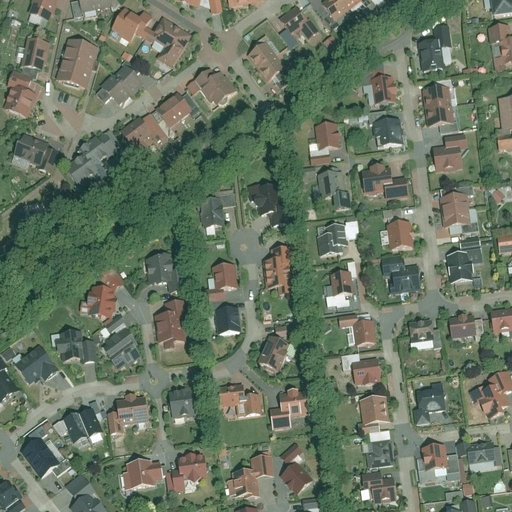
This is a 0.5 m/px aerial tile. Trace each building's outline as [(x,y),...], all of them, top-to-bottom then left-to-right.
[(48,24),(56,2),(50,0),(49,0),(33,0),(28,16),(48,24)] [(78,0),(79,3),(81,15),(113,9),(110,0),(78,0)] [(119,0),(110,0),(113,9),(113,12),(117,12),(121,6),(119,0)] [(201,0),(171,0),(198,10),(199,7),(201,0)] [(201,0),(199,7),(210,11),(208,0),(201,0)] [(208,0),(210,11),(211,17),(222,15),(219,0),(208,0)] [(226,0),(229,10),(256,5),(255,0),(226,0)] [(308,0),(328,28),(335,23),(322,5),(318,0),(308,0)] [(359,0),(329,0),(322,5),(335,23),(362,3),(359,0)] [(359,0),(362,3),(366,9),(374,4),(371,0),(359,0)] [(371,0),(374,4),(378,10),(386,4),(382,0),(371,0)] [(511,0),(489,0),(492,20),(511,17),(511,0)] [(81,15),(79,3),(71,5),(73,19),(82,18),(81,15)] [(288,30),(293,37),(300,32),(308,42),(319,34),(310,21),(307,23),(297,9),(281,21),(288,30)] [(111,33),(129,44),(135,35),(140,38),(146,28),(153,19),(143,13),(139,19),(126,11),(111,33)] [(154,34),(149,42),(153,45),(154,43),(164,49),(156,60),(171,70),(192,38),(164,19),(154,34)] [(146,28),(140,38),(148,44),(149,42),(154,34),(146,28)] [(440,43),(440,51),(452,49),(449,28),(433,30),(435,43),(440,43)] [(506,66),(511,65),(511,37),(511,29),(488,32),(490,47),(500,45),(501,59),(495,60),(496,74),(507,72),(506,66)] [(293,37),(288,30),(280,36),(290,50),(298,45),(293,37)] [(252,47),(256,52),(267,44),(270,42),(267,37),(252,47)] [(323,44),(330,54),(340,47),(333,38),(323,44)] [(21,68),(44,73),(50,46),(27,41),(21,68)] [(56,82),(86,92),(99,50),(68,41),(56,82)] [(419,45),(422,75),(443,73),(440,51),(440,43),(435,43),(419,45)] [(274,79),(286,71),(267,44),(256,52),(247,59),(266,85),(274,79)] [(125,67),(135,78),(142,72),(127,62),(123,66),(125,67)] [(132,98),(144,87),(135,78),(125,67),(113,79),(130,97),(132,98)] [(372,83),(385,81),(384,67),(370,68),(372,83)] [(286,71),(274,79),(278,85),(294,73),(290,68),(286,71)] [(464,78),(478,76),(478,70),(463,72),(464,78)] [(12,87),(25,92),(31,78),(12,71),(7,85),(12,87)] [(202,89),(216,79),(210,71),(188,88),(193,95),(202,89)] [(202,89),(216,108),(237,94),(223,74),(216,79),(202,89)] [(119,108),(130,97),(113,79),(111,77),(100,88),(102,91),(110,99),(119,108)] [(396,106),(393,80),(385,81),(372,83),(370,83),(373,109),(396,106)] [(434,84),(435,92),(449,90),(452,90),(451,82),(434,84)] [(3,111),(27,120),(36,96),(25,92),(12,87),(3,111)] [(422,93),(425,112),(451,108),(449,90),(435,92),(422,93)] [(104,105),(110,99),(102,91),(96,96),(104,105)] [(158,112),(170,129),(192,113),(191,112),(182,99),(178,94),(156,110),(158,112)] [(188,95),(182,99),(191,112),(197,108),(188,95)] [(511,99),(498,101),(502,131),(511,129),(511,99)] [(425,112),(427,130),(439,129),(453,127),(451,108),(425,112)] [(158,112),(151,117),(166,137),(169,141),(175,136),(170,129),(158,112)] [(150,115),(142,121),(150,133),(157,143),(166,137),(151,117),(150,115)] [(379,125),(388,124),(386,115),(369,117),(370,126),(379,125)] [(119,132),(130,148),(150,133),(142,121),(139,118),(119,132)] [(381,148),(403,145),(400,123),(388,124),(379,125),(381,148)] [(453,127),(439,129),(440,136),(458,134),(457,126),(453,127)] [(328,151),(340,149),(337,127),(316,129),(319,152),(328,151)] [(86,154),(96,169),(123,150),(109,130),(82,149),(86,154)] [(498,152),(511,150),(511,134),(496,137),(498,152)] [(47,150),(49,145),(24,135),(16,158),(40,167),(47,150)] [(443,139),(445,149),(459,147),(460,151),(467,151),(465,136),(443,139)] [(432,150),(434,172),(462,169),(460,151),(459,147),(445,149),(432,150)] [(60,155),(47,150),(40,167),(39,171),(52,176),(60,155)] [(330,164),(328,151),(319,152),(310,153),(312,166),(330,164)] [(65,169),(80,190),(101,175),(96,169),(86,154),(65,169)] [(390,183),(389,169),(361,172),(364,196),(392,192),(390,183)] [(314,173),(296,177),(298,186),(310,184),(309,180),(315,178),(314,173)] [(345,197),(342,174),(319,176),(322,200),(333,199),(345,197)] [(406,181),(390,183),(392,192),(393,200),(408,198),(406,181)] [(258,188),(260,216),(271,215),(279,215),(278,209),(277,187),(258,188)] [(456,189),(457,197),(466,196),(473,195),(472,187),(456,189)] [(499,203),(505,198),(498,191),(492,196),(499,203)] [(222,201),(222,209),(236,208),(235,195),(213,197),(213,201),(222,201)] [(440,199),(442,214),(468,211),(466,196),(457,197),(440,199)] [(345,197),(333,199),(335,212),(352,210),(350,197),(345,197)] [(202,230),(224,228),(222,209),(222,201),(213,201),(200,202),(202,230)] [(279,215),(271,215),(272,229),(289,227),(288,208),(278,209),(279,215)] [(389,221),(403,219),(402,210),(383,213),(384,221),(389,221)] [(442,214),(444,229),(461,226),(470,225),(468,211),(442,214)] [(345,226),(347,241),(359,239),(357,222),(345,224),(345,226)] [(390,252),(414,249),(411,224),(403,224),(389,226),(387,227),(390,252)] [(470,225),(461,226),(462,234),(478,232),(478,224),(470,225)] [(347,241),(345,226),(325,229),(326,237),(317,238),(320,257),(342,255),(342,248),(348,247),(347,241)] [(511,253),(511,234),(496,236),(498,255),(511,253)] [(459,241),(460,255),(469,254),(480,252),(479,239),(459,241)] [(263,264),(267,292),(277,291),(277,297),(292,295),(289,269),(294,269),(292,249),(269,252),(270,263),(263,264)] [(447,256),(450,285),(472,282),(469,254),(460,255),(447,256)] [(147,259),(149,285),(168,283),(169,296),(184,294),(181,272),(174,273),(172,257),(147,259)] [(396,295),(420,292),(417,268),(405,269),(403,258),(382,261),(385,279),(394,278),(396,295)] [(223,291),(238,290),(236,266),(213,268),(215,292),(223,291)] [(99,279),(108,291),(115,292),(125,285),(113,269),(99,279)] [(333,298),(354,296),(352,280),(351,274),(331,277),(333,298)] [(80,316),(110,321),(115,292),(108,291),(91,289),(88,304),(82,303),(80,316)] [(224,302),(223,291),(215,292),(203,293),(204,304),(224,302)] [(154,317),(157,344),(164,343),(165,351),(176,350),(175,344),(187,343),(184,320),(189,319),(187,303),(165,305),(166,316),(154,317)] [(217,336),(241,334),(239,310),(215,312),(217,336)] [(511,310),(490,313),(493,335),(511,332),(511,310)] [(120,316),(100,332),(107,341),(127,324),(120,316)] [(352,326),(358,325),(357,316),(338,319),(339,327),(352,326)] [(451,339),(476,336),(474,322),(473,317),(449,320),(451,339)] [(323,335),(330,330),(324,321),(317,326),(323,335)] [(482,321),(474,322),(476,336),(477,343),(485,342),(482,321)] [(410,344),(433,341),(432,332),(431,322),(408,325),(410,344)] [(355,348),(376,345),(373,323),(358,325),(352,326),(355,348)] [(275,329),(276,339),(292,337),(291,327),(275,329)] [(440,331),(432,332),(433,341),(434,350),(443,349),(440,331)] [(83,344),(81,333),(59,336),(62,362),(85,359),(83,344)] [(109,364),(117,374),(139,356),(134,350),(138,347),(127,334),(103,353),(110,362),(109,364)] [(256,365),(276,375),(289,347),(269,338),(256,365)] [(94,343),(83,344),(85,359),(86,365),(97,363),(94,343)] [(0,354),(0,355),(6,363),(15,356),(9,348),(0,354)] [(40,348),(15,366),(29,386),(41,378),(45,382),(58,372),(40,348)] [(352,364),(360,363),(358,355),(341,358),(343,373),(353,372),(352,364)] [(360,363),(352,364),(353,372),(356,387),(381,383),(378,360),(360,363)] [(0,406),(21,391),(5,369),(0,372),(0,406)] [(500,385),(505,395),(511,392),(511,381),(508,373),(489,381),(492,389),(500,385)] [(501,410),(510,407),(505,395),(500,385),(492,389),(484,392),(482,388),(469,394),(475,408),(480,406),(484,416),(486,415),(489,421),(503,415),(501,410)] [(221,407),(244,404),(244,397),(243,386),(220,389),(221,407)] [(428,414),(445,412),(442,390),(416,393),(419,415),(428,414)] [(169,395),(172,420),(195,417),(192,392),(169,395)] [(307,393),(280,396),(282,409),(283,419),(289,418),(309,416),(307,393)] [(120,427),(149,423),(146,398),(136,400),(136,396),(125,397),(125,402),(117,403),(118,414),(120,427)] [(260,396),(244,397),(244,404),(246,418),(262,416),(260,396)] [(360,400),(363,425),(379,423),(389,422),(386,397),(360,400)] [(92,410),(97,421),(103,419),(95,402),(90,404),(92,410)] [(283,419),(282,409),(271,410),(273,432),(290,430),(289,418),(283,419)] [(92,410),(78,416),(87,438),(88,440),(102,434),(97,421),(92,410)] [(72,444),(87,438),(78,416),(77,414),(62,420),(63,421),(68,433),(72,444)] [(120,427),(118,414),(107,415),(110,436),(121,435),(120,427)] [(429,425),(428,414),(419,415),(414,416),(415,427),(429,425)] [(61,437),(68,433),(63,421),(53,427),(61,437)] [(369,435),(380,433),(379,423),(363,425),(358,425),(359,436),(369,435)] [(28,436),(35,444),(40,439),(47,433),(41,426),(28,436)] [(371,444),(392,442),(391,432),(380,433),(369,435),(370,444),(371,444)] [(26,437),(20,441),(24,447),(30,443),(26,437)] [(329,449),(340,452),(342,444),(336,442),(337,438),(332,437),(329,449)] [(21,455),(42,480),(53,470),(61,463),(40,439),(35,444),(21,455)] [(367,469),(394,467),(392,442),(371,444),(372,454),(366,454),(367,469)] [(262,453),(272,452),(271,444),(261,446),(262,453)] [(469,457),(470,465),(494,462),(493,450),(492,444),(468,447),(469,457)] [(279,458),(287,467),(302,453),(295,445),(279,458)] [(457,458),(469,457),(468,447),(467,445),(456,447),(457,457),(457,458)] [(445,447),(421,450),(424,473),(447,470),(446,458),(445,447)] [(500,449),(493,450),(494,462),(495,467),(503,466),(500,449)] [(183,483),(208,480),(205,457),(180,461),(182,473),(183,483)] [(457,457),(446,458),(447,470),(448,475),(459,473),(457,458),(457,457)] [(258,480),(274,478),(272,458),(251,460),(252,472),(232,475),(233,481),(228,482),(230,498),(235,497),(235,499),(245,498),(245,501),(260,499),(258,480)] [(61,463),(53,470),(59,478),(72,467),(66,460),(61,463)] [(123,474),(126,491),(154,488),(153,481),(162,480),(160,464),(152,465),(151,462),(126,465),(127,474),(123,474)] [(296,496),(313,482),(297,463),(280,478),(296,496)] [(183,483),(182,473),(170,475),(173,494),(184,492),(183,483)] [(373,505),(397,503),(395,482),(381,483),(380,474),(361,476),(363,492),(371,491),(373,505)] [(65,489),(78,504),(87,496),(94,490),(81,475),(65,489)] [(0,510),(5,511),(18,501),(5,483),(0,486),(0,510)] [(463,498),(473,496),(471,485),(461,487),(463,498)] [(444,495),(445,503),(463,500),(461,493),(444,495)] [(70,511),(100,511),(87,496),(78,504),(70,511)] [(483,510),(494,508),(492,497),(481,499),(483,510)] [(301,502),(302,511),(308,511),(326,510),(325,499),(301,502)] [(20,511),(25,509),(18,501),(5,511),(4,511),(20,511)] [(462,511),(476,511),(475,502),(461,504),(462,511)]
